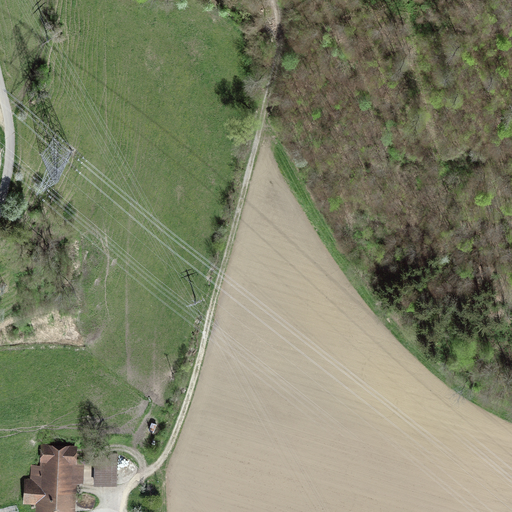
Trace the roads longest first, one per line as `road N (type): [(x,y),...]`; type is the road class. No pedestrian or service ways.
road 1 (track): [(274,0),(278,54),(177,430),(117,511)]
road 2 (unclassified): [(0,201),(10,154),(0,83)]
